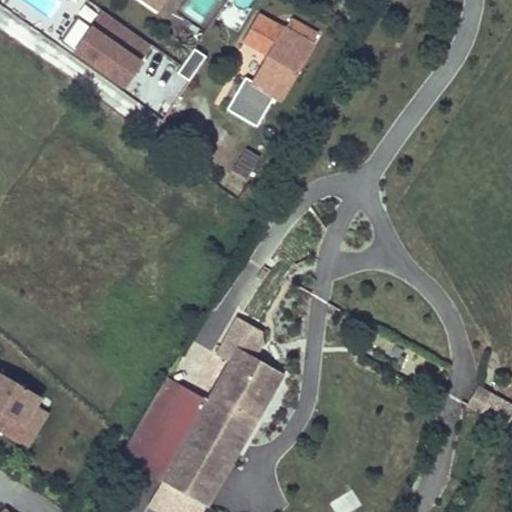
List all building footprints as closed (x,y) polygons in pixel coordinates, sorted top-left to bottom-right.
[(248,73),(240,67),(237,72),(265,92),(270,85),(274,88),(314,25),(288,9),(280,20),(256,4),(244,24),(269,40),(248,73)] [(146,47),(100,14),(89,29),(74,19),(57,43),(121,89),(137,67),(134,64),(146,47)] [(193,76),(203,52),(191,47),(180,70),(193,76)] [(252,114),(265,92),(237,72),(223,96),(252,114)] [(247,177),(259,155),(245,147),(233,170),(247,177)] [(157,496),(184,511),(206,511),(293,368),(250,342),(157,496)] [(0,425),(21,437),(30,422),(25,420),(36,400),(41,391),(0,367),(0,425)] [(511,413),(511,404),(478,386),(469,402),(506,423),(511,413)] [(48,408),(36,400),(25,420),(30,422),(21,437),(28,442),(48,408)] [(0,503),(0,511),(9,511),(0,503)]
